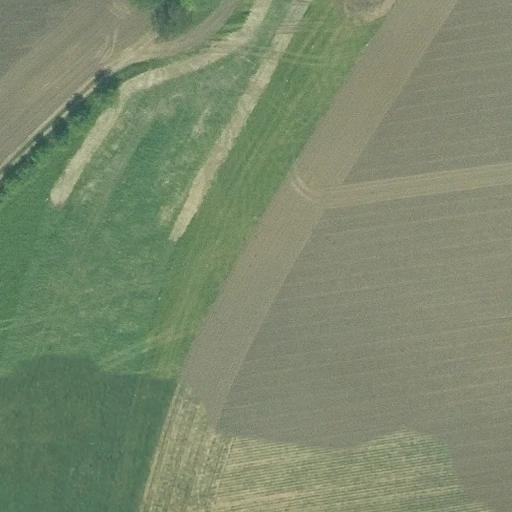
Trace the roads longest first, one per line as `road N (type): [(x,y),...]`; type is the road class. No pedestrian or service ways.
road 1 (unclassified): [(261,0),(140,149),(54,319),(0,489)]
road 2 (track): [(0,170),(174,0)]
